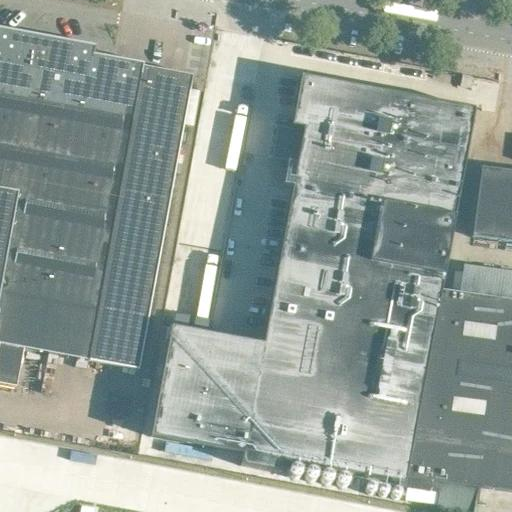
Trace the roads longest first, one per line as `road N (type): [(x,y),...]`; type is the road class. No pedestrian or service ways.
road 1 (unknown): [(267,511),(0,452)]
road 2 (unclassified): [(511,37),(295,0)]
